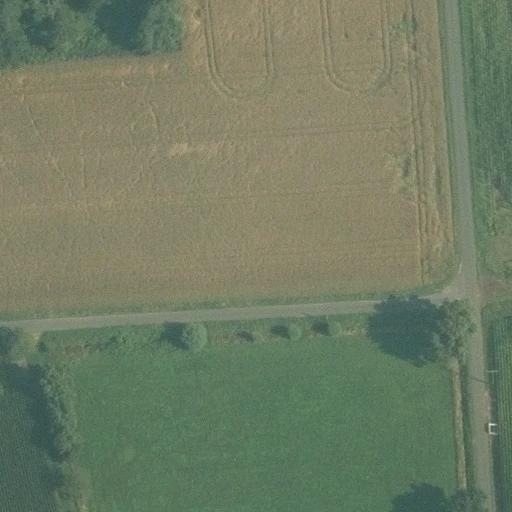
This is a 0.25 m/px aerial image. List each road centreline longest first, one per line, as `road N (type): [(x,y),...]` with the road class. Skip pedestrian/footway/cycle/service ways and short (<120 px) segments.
road 1 (unclassified): [(472,291),(423,301),(0,325)]
road 2 (unclassified): [(472,291),(451,0)]
road 3 (unclassified): [(486,511),(472,291)]
